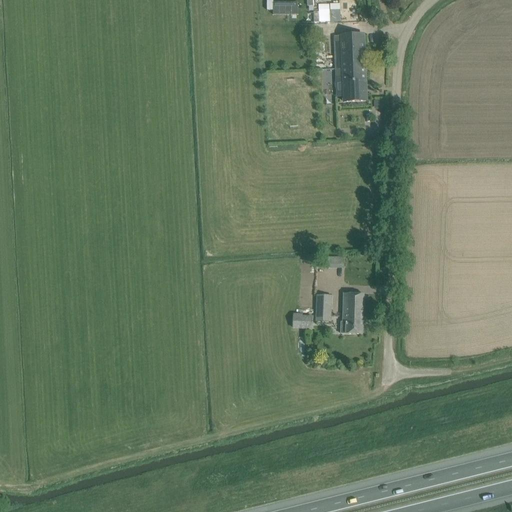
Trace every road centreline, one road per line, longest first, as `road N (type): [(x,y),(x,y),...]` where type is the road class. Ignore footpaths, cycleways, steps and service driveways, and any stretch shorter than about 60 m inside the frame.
road 1 (unclassified): [(375,384),(387,72),(392,43),(419,0)]
road 2 (motorway): [(511,458),(297,511)]
road 3 (unknown): [(375,384),(409,383),(511,352)]
